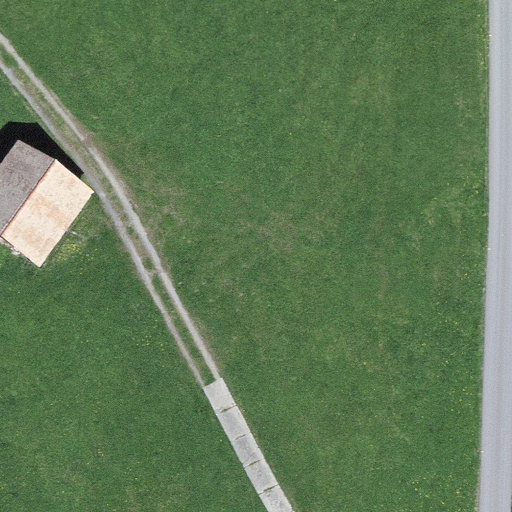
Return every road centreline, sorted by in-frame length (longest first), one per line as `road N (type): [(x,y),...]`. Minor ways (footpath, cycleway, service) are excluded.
road 1 (track): [(275,511),(118,196),(0,50)]
road 2 (unclassified): [(498,0),(505,238),(489,511)]
